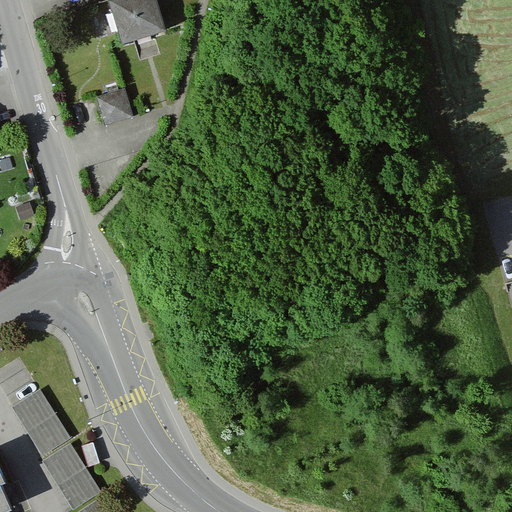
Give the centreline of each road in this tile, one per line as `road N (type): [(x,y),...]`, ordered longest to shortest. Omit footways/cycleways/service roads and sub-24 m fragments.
road 1 (residential): [(69,285),(52,150),(6,0)]
road 2 (residential): [(216,511),(146,437),(87,299),(69,285)]
